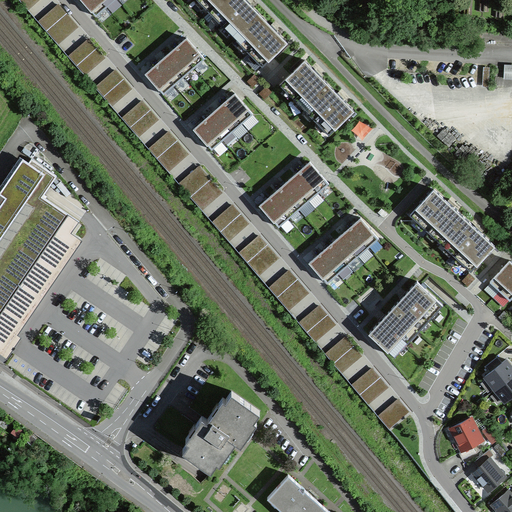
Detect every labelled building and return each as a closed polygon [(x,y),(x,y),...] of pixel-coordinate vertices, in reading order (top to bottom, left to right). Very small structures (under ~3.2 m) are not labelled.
[(39,0),(19,0),(28,10),(39,0)] [(83,0),(97,14),(112,0),(83,0)] [(197,0),(198,1),(199,0),(205,5),(204,7),(214,17),(215,16),(221,21),(219,22),(225,28),(226,27),(231,33),(230,34),(241,44),(242,43),(247,48),(246,49),(251,55),(253,54),(258,60),(257,61),(262,66),(287,42),(277,31),(272,25),(271,25),(250,4),(251,4),(247,0),(197,0)] [(38,21),(46,31),(67,13),(58,3),(38,21)] [(79,26),(67,13),(46,31),(58,44),(79,26)] [(68,55),(76,65),(97,47),(88,38),(68,55)] [(185,38),(145,72),(164,94),(204,60),(185,38)] [(106,57),(97,47),(76,65),(85,75),(106,57)] [(368,55),(367,65),(492,72),(493,62),(368,55)] [(304,59),(280,84),(285,90),(286,89),(292,94),(290,95),(296,101),(297,100),(303,105),(301,107),(307,112),(308,111),(313,116),(312,117),(318,123),(319,122),(324,127),(323,129),(329,134),(354,110),(342,99),(343,98),(338,93),(321,76),(316,71),(304,59)] [(95,87),(103,96),(124,78),(115,68),(95,87)] [(132,88),(124,78),(103,96),(112,106),(132,88)] [(233,94),(191,129),(207,148),(249,112),(233,94)] [(121,117),(130,127),(150,109),(142,100),(121,117)] [(159,119),(150,109),(130,127),(138,137),(159,119)] [(148,148),(157,158),(177,140),(169,130),(148,148)] [(189,153),(177,140),(157,158),(168,171),(189,153)] [(0,343),(6,348),(80,238),(72,233),(81,221),(43,196),(57,175),(31,158),(29,162),(22,157),(0,190),(0,343)] [(306,162),(256,205),(275,228),(325,185),(306,162)] [(179,183),(190,196),(211,178),(200,165),(179,183)] [(223,192),(211,178),(190,196),(202,210),(223,192)] [(447,201),(434,188),(410,214),(418,221),(419,220),(424,225),(423,227),(429,232),(430,231),(436,236),(435,238),(446,247),(447,246),(452,251),(451,253),(457,258),(458,257),(464,262),(463,264),(471,271),(483,257),(494,245),(495,245),(482,233),(482,232),(476,226),(475,227),(453,207),(454,206),(448,200),(447,201)] [(212,221),(220,231),(241,213),(233,203),(212,221)] [(250,223),(241,213),(220,231),(229,241),(250,223)] [(374,237),(357,218),(304,264),(321,283),(374,237)] [(239,252),(247,262),(268,244),(259,234),(239,252)] [(280,257),(268,244),(247,262),(259,275),(280,257)] [(503,254),(494,245),(483,257),(486,259),(474,272),(480,278),(503,254)] [(511,260),(509,258),(489,280),(511,300),(511,299),(511,260)] [(268,287),(277,297),(297,278),(289,269),(268,287)] [(310,292),(297,278),(277,297),(288,310),(310,292)] [(380,321),(369,332),(395,356),(400,350),(399,349),(404,344),(405,345),(411,339),(410,338),(415,332),(416,333),(421,328),(420,326),(425,321),(426,322),(432,316),(431,315),(437,309),(438,310),(443,305),(417,281),(407,292),(406,291),(400,298),(401,299),(385,315),(385,314),(379,320),(380,321)] [(298,321),(307,332),(328,314),(319,304),(298,321)] [(336,324),(328,314),(307,332),(315,341),(336,324)] [(325,353),(333,363),(354,345),(346,335),(325,353)] [(363,355),(354,345),(333,363),(342,372),(363,355)] [(497,356),(486,366),(490,371),(502,362),(497,356)] [(495,389),(511,374),(511,366),(506,359),(502,362),(490,371),(485,376),(495,389)] [(352,384),(360,394),(380,377),(372,366),(352,384)] [(505,401),(511,395),(511,374),(495,389),(505,401)] [(389,387),(380,377),(360,394),(368,403),(389,387)] [(189,440),(183,448),(211,468),(217,460),(220,461),(235,439),(241,443),(257,421),(254,419),(260,410),(231,390),(225,399),(222,396),(207,419),(202,415),(186,438),(189,440)] [(398,397),(378,415),(389,428),(409,410),(398,397)] [(471,417),(451,427),(455,435),(454,437),(456,442),(459,443),(461,441),(465,449),(472,445),(482,440),(471,417)] [(496,440),(489,429),(483,434),(491,444),(496,440)] [(35,438),(30,434),(25,439),(31,443),(35,438)] [(505,451),(497,443),(493,446),(501,455),(505,451)] [(472,445),(465,449),(459,452),(462,459),(476,452),(472,445)] [(479,466),(490,457),(493,454),(489,449),(475,461),(479,466)] [(479,466),(473,472),(488,489),(505,475),(490,457),(479,466)] [(329,511),(288,475),(268,497),(285,511),(329,511)] [(511,511),(511,492),(509,489),(492,503),(499,511),(511,511)]
